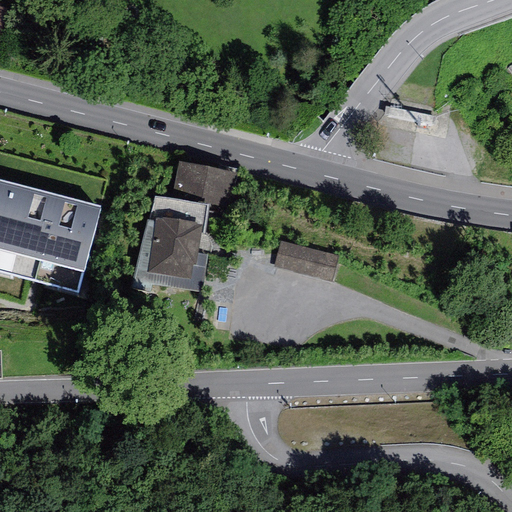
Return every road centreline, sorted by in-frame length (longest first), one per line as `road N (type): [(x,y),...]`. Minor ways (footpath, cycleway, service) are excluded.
road 1 (primary): [(125,511),(351,247),(511,104)]
road 2 (residential): [(511,504),(477,470),(426,458),(320,466),(273,460),(247,427),(244,384)]
road 3 (residential): [(0,87),(313,162)]
road 4 (residential): [(511,373),(244,384)]
road 5 (residential): [(313,162),(415,36),(447,14),(503,0)]
road 6 (residential): [(244,384),(0,393)]
road 7 (residential): [(511,205),(313,162)]
